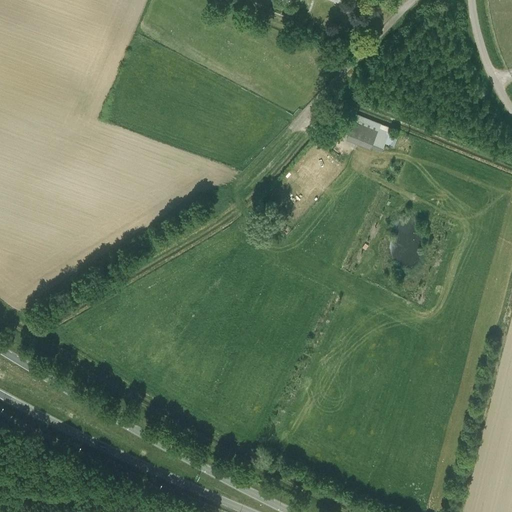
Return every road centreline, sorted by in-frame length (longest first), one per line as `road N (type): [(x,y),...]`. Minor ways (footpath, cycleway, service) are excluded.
road 1 (primary): [(290,511),(0,349)]
road 2 (primary): [(0,394),(247,511)]
road 3 (unclassified): [(293,127),(414,0)]
